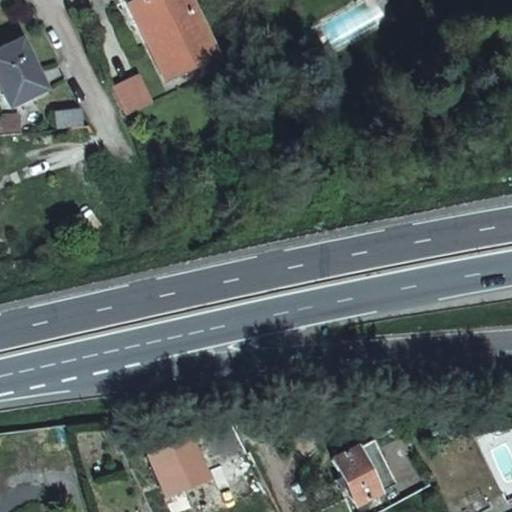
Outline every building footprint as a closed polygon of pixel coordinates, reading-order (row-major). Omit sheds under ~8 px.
[(203,76),(212,72),(224,65),(222,61),(204,23),(192,0),(134,0),(127,4),(164,80),(197,64),(203,76)] [(222,61),(232,56),(214,18),(204,23),(222,61)] [(43,89),(21,39),(0,48),(0,93),(6,106),(43,89)] [(137,75),(111,88),(123,114),(150,101),(137,75)] [(49,111),(51,130),(79,128),(77,110),(49,111)] [(369,431),(328,452),(350,495),(391,475),(369,431)]
